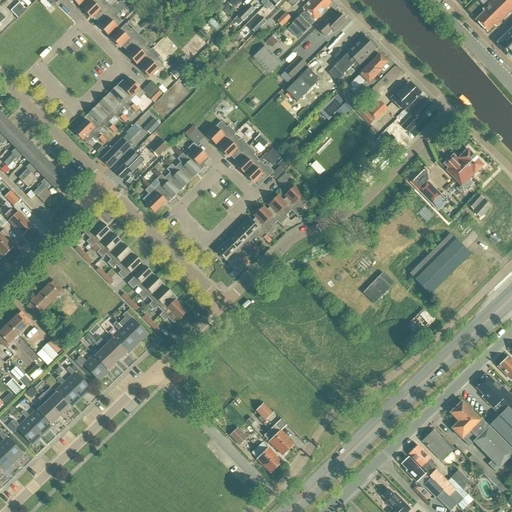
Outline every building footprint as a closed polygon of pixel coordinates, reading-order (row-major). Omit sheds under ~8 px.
[(88,0),(82,7),(83,9),(82,10),(91,20),(93,18),(96,22),(111,8),(103,0),(101,2),(99,0),(88,0)] [(240,11),(247,3),(244,0),(239,0),(234,5),(240,11)] [(274,8),(282,0),(270,0),(264,7),(268,10),(272,6),(274,8)] [(318,16),(331,4),(326,0),(314,0),(313,1),(312,0),(311,0),(302,9),(303,10),(305,12),(292,24),(302,35),(310,28),(305,22),(307,20),(311,25),(319,18),(318,16)] [(511,0),(493,0),(483,10),(485,12),(476,21),(487,33),(494,26),(496,27),(511,11),(511,0)] [(16,17),(25,9),(19,3),(11,11),(16,17)] [(242,22),(254,10),(249,5),(237,17),(242,22)] [(118,15),(111,8),(96,22),(100,26),(98,27),(107,37),(122,22),(116,17),(118,15)] [(229,16),(224,11),(218,18),(223,23),(229,16)] [(52,17),(48,12),(42,17),(45,20),(42,24),(41,24),(53,37),(54,37),(60,31),(60,30),(61,29),(62,28),(63,27),(52,16),(52,17)] [(281,27),(290,19),(285,13),(276,22),(281,27)] [(334,33),(346,21),(337,13),(326,24),(324,21),(317,29),(325,37),(332,30),(334,33)] [(255,34),(266,22),(261,17),(250,29),(255,34)] [(41,24),(42,24),(39,21),(33,26),(36,29),(32,33),(44,46),(51,40),(51,39),(53,37),(41,24)] [(144,31),(149,26),(145,22),(140,27),(144,31)] [(121,47),(125,51),(139,37),(132,29),(130,31),(125,25),(110,39),(119,49),(121,47)] [(287,25),(284,28),(295,38),(298,35),(287,25)] [(511,28),(497,43),(511,57),(511,28)] [(32,33),(29,30),(24,35),(27,38),(23,42),(35,55),(42,49),(41,48),(44,46),(32,33)] [(140,66),(154,51),(152,49),(150,51),(145,46),(147,44),(139,37),(125,51),(129,55),(127,56),(136,66),(138,64),(140,66)] [(375,50),(363,37),(346,53),(347,54),(333,68),(334,68),(328,74),(337,82),(342,77),(356,63),(360,67),(367,59),(368,57),(375,50)] [(23,42),(20,39),(15,44),(18,47),(14,51),(13,51),(23,61),(26,64),(33,58),(32,57),(35,55),(23,42)] [(13,51),(14,51),(9,45),(3,51),(6,53),(1,58),(7,63),(5,64),(13,71),(19,65),(23,61),(13,51)] [(269,75),(281,63),(265,46),(253,58),(269,75)] [(159,57),(154,51),(140,66),(141,67),(140,69),(149,78),(163,64),(158,59),(159,57)] [(380,70),(387,63),(380,56),(347,88),(353,94),(366,81),(369,84),(381,71),(380,70)] [(299,57),(284,72),(292,80),(306,65),(299,57)] [(183,61),(170,74),(176,80),(189,67),(183,61)] [(297,103),(320,80),(308,69),(286,92),(297,103)] [(144,95),(128,79),(124,83),(122,81),(116,87),(130,102),(135,97),(139,100),(144,95)] [(187,82),(183,86),(188,91),(192,87),(187,82)] [(403,112),(420,95),(409,84),(403,90),(401,89),(391,100),(403,112)] [(138,110),(130,102),(116,87),(105,98),(119,112),(125,107),(128,111),(130,108),(135,113),(138,110)] [(161,95),(159,92),(150,100),(153,103),(161,95)] [(119,112),(105,98),(94,108),(109,123),(114,118),(117,121),(120,119),(125,124),(128,121),(119,112)] [(336,114),(343,107),(334,98),(326,106),(335,115),(336,114)] [(424,115),(432,107),(423,98),(415,106),(414,105),(407,111),(412,116),(401,127),(408,134),(426,116),(424,115)] [(252,110),(256,106),(252,101),(248,105),(252,110)] [(341,119),(352,108),(347,103),(343,107),(336,114),(341,119)] [(376,119),(386,109),(380,103),(370,113),(376,119)] [(356,110),(369,124),(375,119),(361,105),(356,110)] [(117,131),(109,123),(94,108),(83,120),(85,121),(98,133),(103,128),(106,132),(109,129),(114,134),(117,131)] [(160,125),(154,119),(144,129),(151,135),(160,125)] [(0,141),(14,128),(6,120),(0,126),(0,134),(0,141)] [(73,132),(83,123),(79,120),(70,129),(73,132)] [(98,133),(85,121),(73,133),(82,141),(83,140),(87,145),(92,139),(96,142),(98,140),(103,145),(106,142),(98,133)] [(226,128),(220,122),(206,136),(215,146),(217,144),(219,146),(233,132),(228,126),(226,128)] [(187,137),(195,129),(193,127),(184,135),(187,137)] [(21,135),(14,128),(0,141),(0,142),(1,144),(3,145),(7,141),(11,145),(21,135)] [(235,134),(233,132),(219,146),(221,148),(219,149),(228,159),(230,157),(233,161),(248,146),(240,139),(239,141),(234,136),(235,134)] [(14,157),(28,143),(21,135),(11,145),(15,149),(11,153),(12,155),(14,157)] [(127,145),(132,140),(127,135),(122,140),(127,145)] [(324,135),(310,148),(318,156),(332,142),(324,135)] [(263,149),(268,145),(259,136),(254,141),(259,145),(263,149)] [(390,152),(400,143),(394,137),(385,147),(390,152)] [(121,153),(128,146),(127,145),(122,140),(102,160),(108,166),(116,159),(118,159),(118,160),(123,155),(121,153)] [(157,157),(168,147),(161,140),(150,150),(157,157)] [(26,160),(36,151),(28,143),(14,157),(16,159),(17,160),(22,156),(26,160)] [(136,154),(116,174),(122,180),(130,172),(132,173),(136,168),(137,168),(143,161),(139,158),(148,149),(144,144),(135,153),(136,154)] [(191,153),(186,158),(200,172),(206,166),(204,165),(209,160),(193,144),(187,149),(191,153)] [(99,154),(104,149),(100,145),(95,150),(99,154)] [(255,154),(248,146),(233,161),(237,164),(236,166),(244,175),(259,161),(253,156),(255,154)] [(200,172),(186,158),(177,150),(174,152),(179,157),(177,160),(180,163),(175,168),(189,183),(200,172)] [(276,163),(280,158),(272,150),(267,154),(276,163)] [(468,180),(483,166),(467,150),(458,159),(457,160),(454,157),(453,156),(445,164),(446,165),(449,169),(447,171),(462,186),(459,189),(463,193),(473,184),(468,180)] [(29,172),(43,158),(36,151),(26,160),(30,164),(25,168),(27,170),(29,172)] [(5,152),(0,156),(0,159),(4,163),(5,161),(10,157),(8,156),(5,152)] [(12,155),(8,159),(11,163),(16,159),(14,157),(12,155)] [(41,175),(50,166),(43,158),(29,172),(31,174),(32,175),(36,171),(41,175)] [(6,161),(3,164),(7,167),(11,163),(8,159),(6,161)] [(189,183),(175,168),(167,160),(164,163),(169,168),(166,170),(169,174),(164,179),(178,193),(189,183)] [(283,171),(288,166),(282,160),(277,165),(283,171)] [(264,166),(259,161),(244,175),(253,184),(255,182),(259,187),(273,172),(266,165),(264,166)] [(309,166),(318,176),(323,172),(314,162),(309,166)] [(44,187),(58,173),(50,166),(41,175),(44,179),(40,183),(42,185),(44,187)] [(31,174),(29,172),(27,170),(22,174),(26,178),(31,174)] [(178,193),(164,179),(156,171),(153,174),(158,179),(155,181),(159,184),(153,190),(165,203),(167,204),(178,193)] [(65,181),(58,173),(44,187),(46,189),(47,190),(51,186),(55,190),(65,181)] [(277,182),(281,186),(290,178),(285,173),(277,182)] [(22,183),(26,178),(22,174),(18,179),(22,183)] [(154,214),(165,203),(153,190),(145,181),(142,184),(147,189),(145,192),(148,195),(142,201),(146,205),(145,206),(154,214)] [(432,205),(441,196),(427,182),(418,191),(432,205)] [(41,193),(46,189),(44,187),(42,185),(37,190),(41,193)] [(286,198),(283,201),(291,211),(296,216),(304,209),(302,207),(308,201),(294,187),(284,196),(286,198)] [(51,195),(47,190),(46,189),(41,193),(37,198),(42,203),(51,195)] [(37,198),(41,193),(37,190),(33,194),(37,198)] [(14,207),(20,202),(10,192),(5,197),(14,207)] [(480,218),(491,207),(478,194),(468,205),(474,210),(473,211),(480,218)] [(291,211),(283,201),(278,196),(268,206),(270,207),(267,211),(277,222),(280,226),(288,218),(286,216),(291,211)] [(277,222),(267,211),(263,207),(254,216),(256,218),(252,222),(266,236),(273,229),(272,227),(277,222)] [(15,217),(10,211),(4,216),(10,222),(9,223),(22,237),(31,227),(18,214),(15,217)] [(95,245),(109,230),(98,219),(84,234),(89,239),(86,243),(91,248),(95,245)] [(271,241),(266,236),(252,222),(250,220),(246,224),(245,222),(237,229),(239,231),(252,243),(257,238),(261,241),(263,239),(268,244),(271,241)] [(105,256),(119,241),(109,230),(95,245),(100,250),(97,254),(102,259),(105,256)] [(260,252),(252,243),(239,231),(236,234),(234,233),(226,240),(228,242),(241,254),(246,249),(250,252),(252,250),(257,255),(260,252)] [(430,295),(470,254),(450,234),(410,275),(430,295)] [(0,253),(3,257),(13,248),(0,235),(0,253)] [(116,266),(130,252),(119,241),(105,256),(111,261),(107,264),(112,270),(116,266)] [(241,254),(228,242),(225,245),(223,243),(216,251),(217,253),(225,262),(226,261),(230,265),(236,259),(239,263),(242,260),(246,265),(249,262),(241,254)] [(75,250),(82,257),(85,255),(78,247),(75,250)] [(141,263),(130,252),(116,266),(121,271),(118,275),(123,280),(141,263)] [(92,262),(85,255),(82,257),(90,265),(92,262)] [(141,292),(156,278),(145,267),(127,285),(133,290),(136,287),(141,292)] [(96,271),(103,279),(106,276),(99,269),(96,271)] [(234,280),(239,276),(233,271),(229,275),(234,280)] [(382,272),(359,293),(371,305),(393,285),(382,272)] [(113,283),(106,276),(103,279),(111,286),(113,283)] [(152,303),(166,288),(156,278),(141,292),(138,295),(143,301),(147,297),(152,303)] [(50,305),(63,292),(53,282),(40,294),(50,305)] [(175,301),(176,301),(177,300),(166,288),(152,303),(148,306),(154,311),(157,308),(162,313),(175,301)] [(36,317),(50,305),(40,294),(27,307),(36,317)] [(122,297),(129,304),(131,302),(124,294),(122,297)] [(187,313),(176,301),(175,301),(162,313),(159,317),(164,322),(168,319),(173,324),(178,320),(178,321),(187,313)] [(139,309),(131,302),(129,304),(136,312),(139,309)] [(417,337),(434,321),(423,310),(406,326),(417,337)] [(21,313),(8,326),(17,336),(30,323),(21,313)] [(129,322),(122,329),(137,345),(147,335),(133,319),(132,319),(126,313),(123,316),(129,322)] [(143,318),(150,326),(152,323),(145,316),(143,318)] [(137,345),(122,329),(116,322),(113,325),(119,332),(112,339),(113,340),(126,353),(127,355),(137,345)] [(160,330),(152,323),(150,326),(157,333),(160,330)] [(17,336),(8,326),(0,333),(0,344),(4,348),(17,336)] [(53,339),(47,345),(56,355),(63,349),(53,339)] [(126,353),(113,340),(107,346),(101,339),(98,342),(117,362),(126,353)] [(117,362),(98,342),(95,345),(101,352),(95,357),(108,370),(117,362)] [(109,372),(108,370),(95,357),(94,356),(87,363),(80,356),(77,359),(84,366),(83,366),(98,382),(109,372)] [(5,364),(13,373),(18,368),(10,359),(5,364)] [(511,363),(507,359),(503,363),(502,363),(500,366),(498,368),(505,375),(505,377),(509,379),(510,381),(511,379),(511,363)] [(42,372),(36,365),(27,374),(33,380),(42,372)] [(72,377),(65,383),(80,399),(91,389),(76,373),(75,374),(69,367),(66,370),(72,377)] [(80,399),(65,383),(59,377),(56,380),(62,386),(55,393),(56,395),(69,408),(70,409),(80,399)] [(488,377),(481,383),(488,391),(489,391),(493,395),(496,392),(505,401),(504,403),(508,406),(511,401),(511,396),(509,393),(508,394),(502,387),(500,389),(488,377)] [(39,380),(32,386),(36,390),(43,385),(39,380)] [(488,391),(481,383),(476,388),(483,396),(482,398),(493,409),(498,404),(505,410),(508,407),(508,406),(504,403),(505,401),(496,392),(493,395),(489,391),(488,391)] [(31,400),(37,394),(31,388),(26,394),(31,400)] [(69,408),(56,395),(50,400),(44,393),(41,396),(60,416),(69,408)] [(60,416),(41,396),(38,399),(44,406),(38,412),(51,425),(60,416)] [(495,472),(511,455),(511,450),(481,419),(479,421),(461,403),(450,414),(459,422),(452,429),(469,447),(473,443),(491,461),(488,465),(495,472)] [(265,422),(273,414),(263,404),(255,411),(265,422)] [(511,410),(508,407),(505,410),(490,425),(511,447),(511,410)] [(51,425),(38,412),(37,410),(30,417),(24,410),(20,413),(27,420),(42,436),(52,426),(51,425)] [(246,422),(250,426),(255,422),(250,418),(246,422)] [(42,436),(27,420),(20,427),(14,420),(10,423),(17,430),(32,446),(42,436)] [(274,426),(268,431),(287,450),(292,445),(280,431),(279,432),(274,426)] [(248,438),(238,428),(229,436),(239,447),(248,438)] [(287,450),(268,431),(263,436),(269,442),(268,442),(281,456),(287,450)] [(451,453),(455,450),(443,438),(441,440),(433,431),(422,442),(442,462),(443,462),(445,464),(449,465),(453,463),(454,460),(454,456),(451,453)] [(0,436),(4,442),(0,445),(0,450),(13,464),(23,454),(8,438),(8,439),(1,432),(0,432),(0,436)] [(281,463),(268,449),(267,450),(262,444),(256,449),(275,468),(281,463)] [(426,473),(443,491),(449,496),(457,505),(467,496),(450,479),(447,482),(436,470),(434,472),(430,467),(434,463),(430,459),(418,446),(409,455),(426,473)] [(275,468),(256,449),(251,454),(257,460),(256,460),(269,474),(275,468)] [(13,464),(0,450),(0,471),(1,472),(2,474),(13,464)] [(475,466),(478,463),(472,456),(468,460),(475,466)] [(416,483),(423,489),(425,487),(436,499),(436,498),(443,491),(426,473),(425,475),(408,458),(408,459),(405,459),(402,462),(402,464),(401,465),(407,471),(408,470),(410,473),(408,474),(416,483)] [(463,489),(469,482),(458,471),(452,477),(463,489)] [(408,511),(410,510),(395,495),(394,496),(388,491),(387,492),(385,492),(383,494),(383,495),(382,497),(387,502),(386,503),(393,510),(390,511),(408,511)] [(449,496),(441,504),(449,511),(450,511),(457,505),(449,496)]
